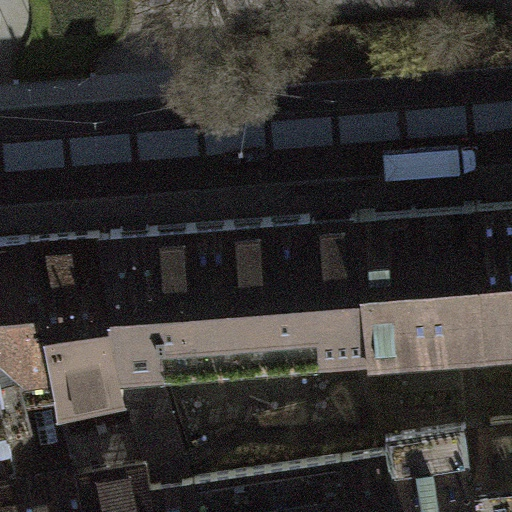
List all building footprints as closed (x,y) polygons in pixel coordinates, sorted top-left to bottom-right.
[(511,511),(511,197),(474,201),(358,209),(369,342),(388,439),(401,511),(511,511)] [(369,342),(358,209),(100,231),(124,361),(159,359),(369,342)] [(124,361),(100,231),(31,236),(61,393),(127,379),(124,361)] [(0,377),(8,421),(29,419),(30,425),(68,419),(61,393),(31,236),(0,237),(0,377)] [(148,452),(151,473),(189,468),(159,359),(124,361),(127,379),(148,452)] [(0,429),(4,445),(12,443),(8,421),(0,377),(0,429)] [(148,452),(127,379),(61,393),(68,419),(80,463),(148,452)] [(27,511),(90,511),(80,463),(68,419),(30,425),(29,419),(8,421),(12,443),(20,475),(27,511)] [(401,511),(388,439),(189,468),(151,473),(158,511),(401,511)] [(80,463),(90,511),(158,511),(151,473),(148,452),(80,463)] [(27,511),(20,475),(0,478),(0,511),(27,511)]
